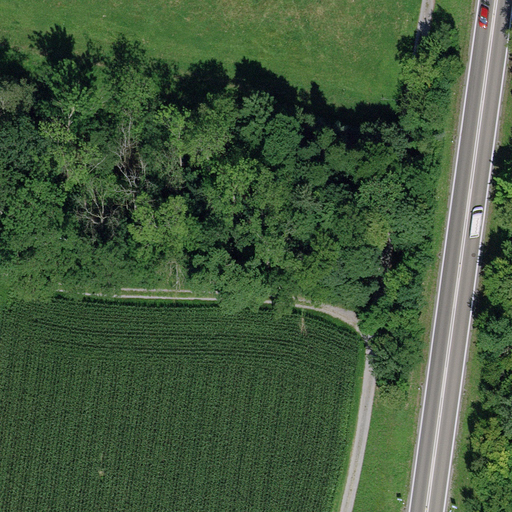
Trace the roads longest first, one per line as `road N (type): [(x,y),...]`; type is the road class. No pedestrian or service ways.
road 1 (track): [(428,0),(346,511)]
road 2 (trunk): [(496,0),(425,511)]
road 3 (track): [(0,269),(101,291),(315,305),(374,333)]
